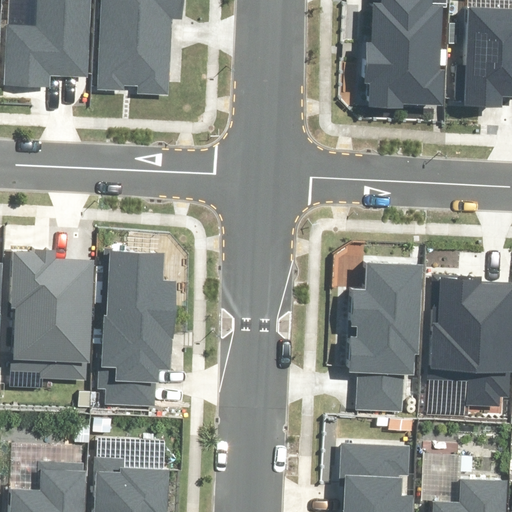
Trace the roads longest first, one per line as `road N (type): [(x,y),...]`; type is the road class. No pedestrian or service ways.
road 1 (residential): [(250,511),(261,176)]
road 2 (residential): [(261,176),(0,165)]
road 3 (residential): [(261,176),(511,186)]
road 4 (residential): [(261,176),(261,0)]
